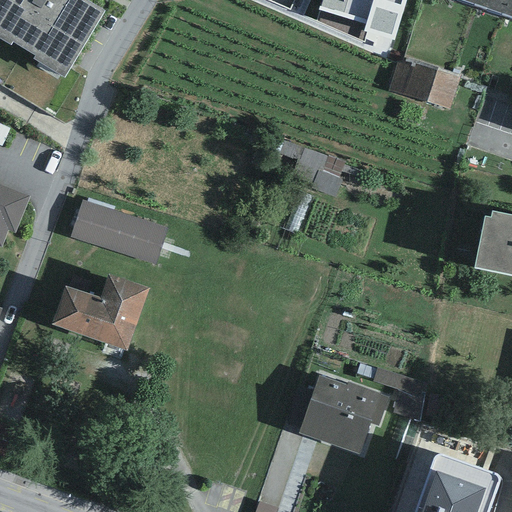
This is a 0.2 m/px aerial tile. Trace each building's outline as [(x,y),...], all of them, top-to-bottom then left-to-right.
[(0,0),(0,46),(64,84),(105,17),(75,0),(0,0)] [(317,0),(311,22),(355,35),(353,40),(396,53),(405,24),(410,26),(418,0),(317,0)] [(473,9),(476,0),(446,0),(447,0),(473,9)] [(476,0),(473,9),(503,19),(509,0),(476,0)] [(511,0),(509,0),(503,19),(511,21),(511,0)] [(455,82),(398,64),(388,94),(446,112),(455,82)] [(0,251),(2,252),(9,236),(15,238),(30,201),(0,189),(0,251)] [(82,203),(70,239),(155,267),(167,231),(82,203)] [(511,284),(511,225),(492,221),(491,227),(485,225),(475,277),(511,284)] [(148,295),(107,281),(100,302),(65,290),(51,331),(126,357),(148,295)] [(347,381),(318,372),(298,430),(359,450),(369,421),(378,424),(388,395),(380,392),(380,390),(348,379),(347,381)] [(489,511),(508,464),(433,437),(405,511),(489,511)] [(275,511),(277,507),(259,500),(254,511),(275,511)]
